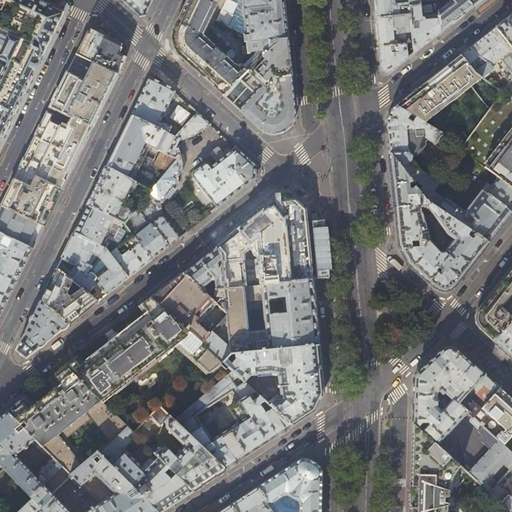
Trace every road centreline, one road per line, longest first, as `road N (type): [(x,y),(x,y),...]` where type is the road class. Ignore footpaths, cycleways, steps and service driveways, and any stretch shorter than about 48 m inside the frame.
road 1 (residential): [(0,398),(284,172)]
road 2 (residential): [(0,354),(147,46)]
road 3 (residential): [(368,395),(191,511)]
road 4 (residential): [(340,125),(509,0)]
road 5 (residential): [(84,0),(0,172)]
road 6 (residential): [(284,172),(147,46)]
road 7 (primary): [(350,233),(368,395)]
road 8 (residential): [(447,319),(350,233)]
road 9 (primary): [(328,0),(340,125)]
